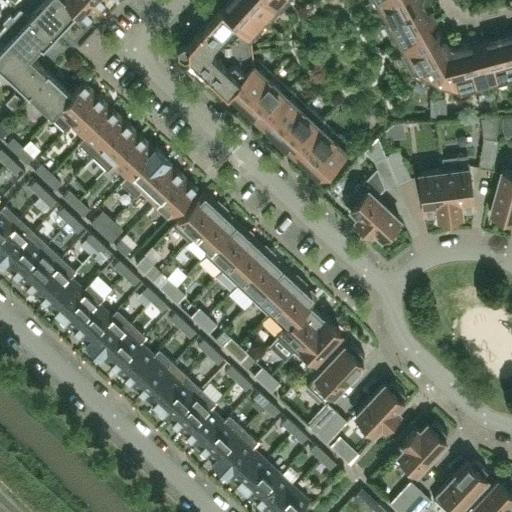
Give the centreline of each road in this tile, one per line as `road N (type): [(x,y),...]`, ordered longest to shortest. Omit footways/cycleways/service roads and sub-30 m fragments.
road 1 (residential): [(385,286),(132,51),(179,0)]
road 2 (residential): [(212,511),(0,313)]
road 3 (residential): [(511,424),(481,417),(403,340),(385,286)]
road 4 (residential): [(385,286),(455,252),(511,263)]
